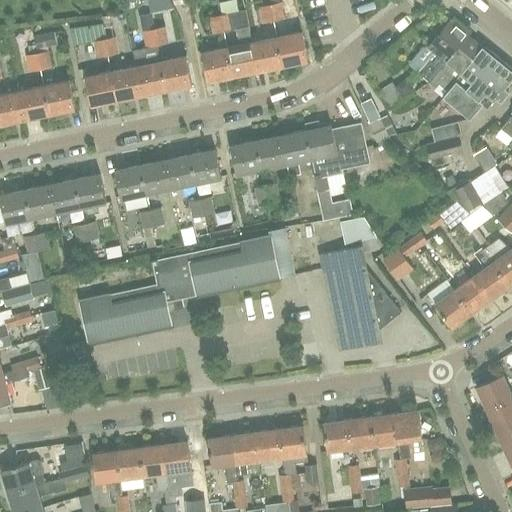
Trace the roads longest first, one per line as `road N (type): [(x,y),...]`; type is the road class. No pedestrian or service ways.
road 1 (residential): [(0,157),(282,96),(413,0)]
road 2 (residential): [(0,430),(438,369)]
road 3 (residential): [(500,511),(438,369)]
